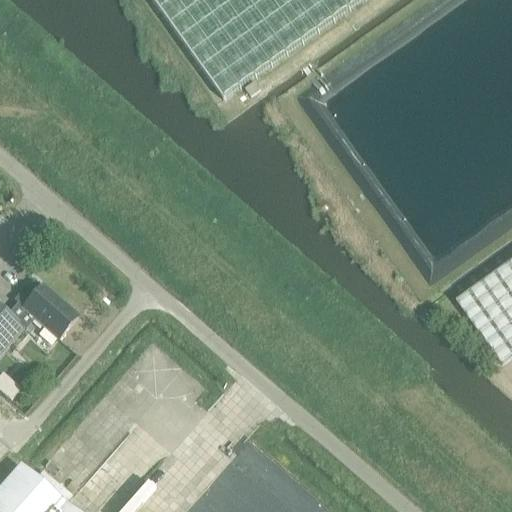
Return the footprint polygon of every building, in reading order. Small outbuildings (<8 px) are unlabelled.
[(150,0),(225,104),(369,0),(150,0)] [(379,208),(428,284),(511,230),(511,207),(432,259),(393,199),(379,208)] [(511,262),(455,304),(503,369),(511,361),(511,262)] [(34,322),(58,343),(78,320),(41,288),(22,311),(34,322)] [(19,297),(13,304),(17,307),(22,311),(28,304),(19,297)] [(17,307),(8,316),(24,330),(26,332),(34,322),(22,311),(17,307)] [(0,356),(24,330),(8,316),(0,309),(0,356)] [(20,469),(0,490),(0,511),(69,511),(65,508),(72,501),(42,475),(35,482),(20,469)]
